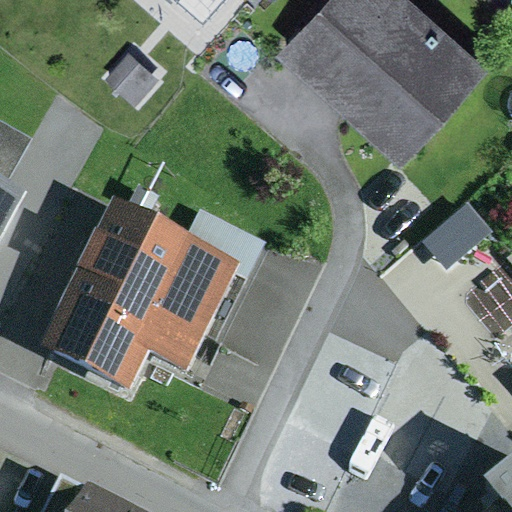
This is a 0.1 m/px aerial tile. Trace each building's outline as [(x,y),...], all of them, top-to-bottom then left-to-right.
[(410,0),(327,0),(276,57),(402,170),(490,72),(410,0)] [(161,80),(129,53),(105,82),(136,109),(161,80)] [(0,258),(0,259),(26,212),(3,199),(34,147),(0,127),(0,258)] [(459,255),(499,221),(481,199),(441,233),(459,255)] [(183,250),(114,216),(42,362),(131,407),(150,368),(188,387),(239,286),(248,290),(268,250),(200,216),(183,250)] [(430,270),(413,251),(396,266),(413,285),(430,270)] [(86,503),(60,489),(48,511),(114,511),(88,498),(86,503)]
